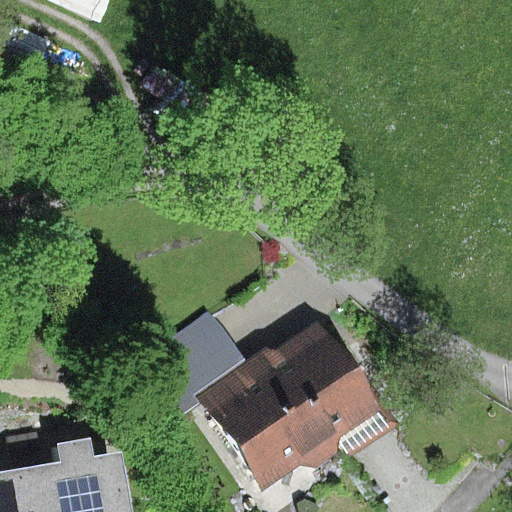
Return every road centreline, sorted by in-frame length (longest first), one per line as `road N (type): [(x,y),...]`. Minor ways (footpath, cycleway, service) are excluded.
road 1 (track): [(3,216),(146,178),(207,180),(511,379)]
road 2 (track): [(0,1),(95,46),(113,67),(164,178)]
